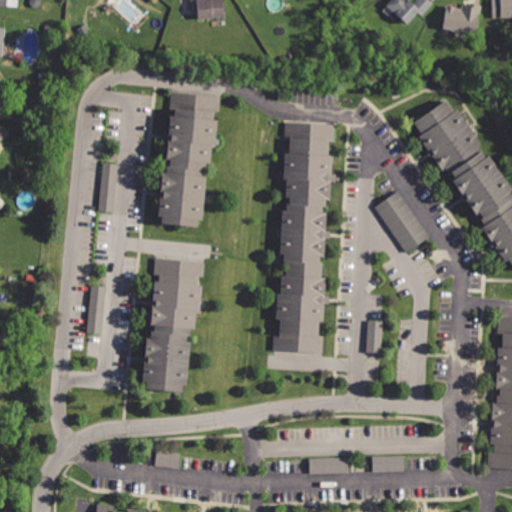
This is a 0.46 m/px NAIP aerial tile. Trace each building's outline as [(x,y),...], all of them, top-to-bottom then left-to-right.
[(191,0),(192,6),(197,5),(199,19),(226,15),(223,0),(191,0)] [(391,0),(387,5),(409,24),(419,13),(424,17),(436,4),(431,0),(391,0)] [(511,0),(493,0),(494,18),(511,17),(511,0)] [(446,5),(444,28),(479,31),(482,4),(463,2),(463,6),(446,5)] [(171,94),(155,224),(201,230),(217,100),(171,94)] [(415,123),(511,261),(511,189),(449,99),(415,123)] [(289,122),(273,350),(318,353),(334,125),(289,122)] [(104,162),(99,212),(113,213),(118,163),(104,162)] [(382,206),(414,256),(433,244),(401,194),(382,206)] [(154,257),(139,385),(185,390),(200,263),(154,257)] [(91,291),(88,339),(102,339),(104,292),(91,291)] [(511,317),(502,317),(492,472),(511,473),(511,317)] [(374,319),(373,350),(388,351),(389,320),(374,319)] [(156,449),(153,465),(181,470),(184,454),(156,449)] [(372,454),(372,468),(406,468),(406,454),(372,454)] [(308,459),(309,474),(352,471),(351,455),(308,459)] [(191,511),(95,503),(94,511),(191,511)]
